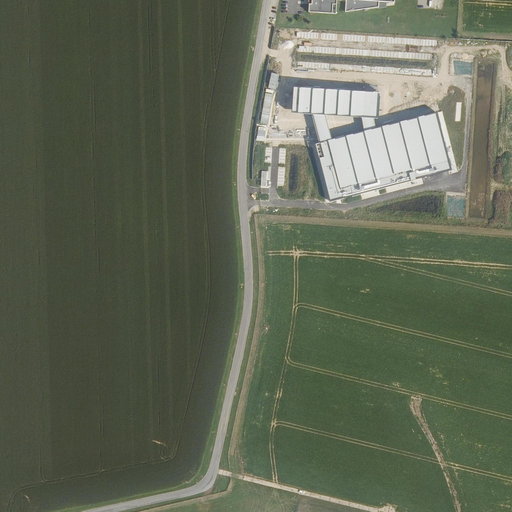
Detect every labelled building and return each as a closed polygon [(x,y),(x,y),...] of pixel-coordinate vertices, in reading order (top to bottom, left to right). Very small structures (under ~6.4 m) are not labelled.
[(393,0),(313,0),(313,5),(310,4),(310,12),(337,14),(337,0),(346,0),(346,12),(378,7),(379,2),(394,2),(393,0)] [(380,92),(293,87),(292,113),(325,115),(362,117),(374,118),(378,118),(380,92)] [(320,142),(312,144),(327,201),(448,170),(433,113),(376,128),(364,131),(332,139),(320,142)] [(332,139),(325,115),(313,114),(320,142),(332,139)] [(376,128),(374,118),(362,117),(364,131),(376,128)]
